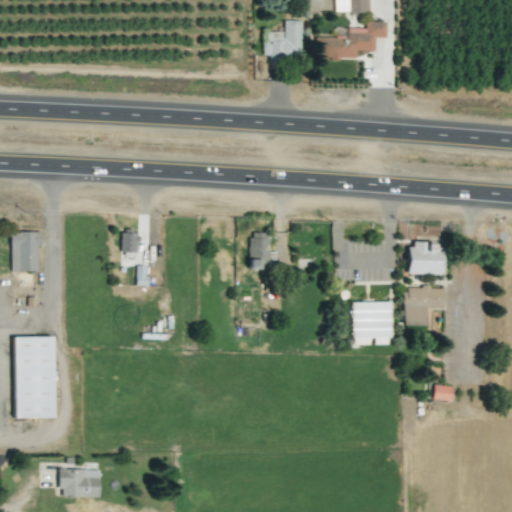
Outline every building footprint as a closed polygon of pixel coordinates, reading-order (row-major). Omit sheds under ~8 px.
[(332,0),(332,13),(367,12),(366,0),(332,0)] [(281,32),(263,31),(262,58),(299,59),(299,21),(281,21),(281,32)] [(312,37),(312,58),(353,59),(353,51),(372,51),(372,38),(383,38),(384,22),(363,21),(363,28),(344,28),(344,37),(312,37)] [(8,232),(9,271),(35,271),(34,246),(39,245),(38,231),(8,232)] [(118,252),(134,252),(135,233),(118,232),(118,252)] [(273,252),(265,251),(266,233),(248,232),(246,268),(273,269),(273,252)] [(405,274),(439,275),(440,244),(406,243),(405,274)] [(134,285),(144,285),(144,265),(133,265),(134,285)] [(441,288),(401,287),(400,325),(423,326),(424,307),(441,308),(441,288)] [(389,337),(388,301),(349,303),(350,339),(389,337)] [(49,336),(10,337),(11,418),(50,418),(49,336)] [(449,386),(431,385),(429,399),(448,401),(449,386)] [(96,497),(96,470),(57,469),(56,496),(96,497)]
